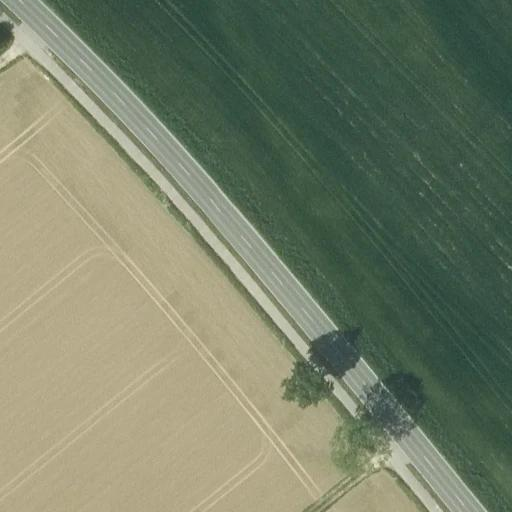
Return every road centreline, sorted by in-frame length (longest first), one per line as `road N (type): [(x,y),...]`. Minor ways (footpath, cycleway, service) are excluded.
road 1 (secondary): [(468,511),(211,202),(18,0)]
road 2 (track): [(309,511),(405,434)]
